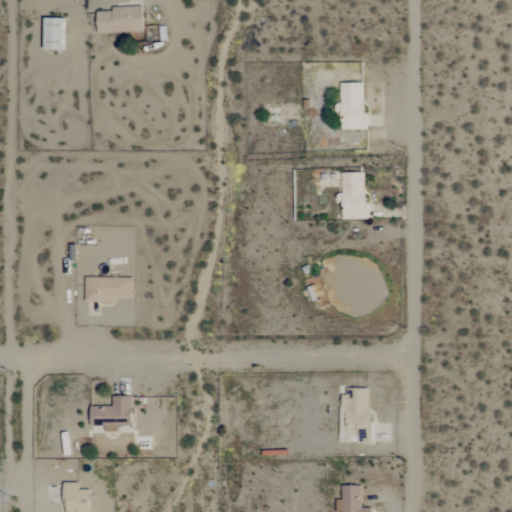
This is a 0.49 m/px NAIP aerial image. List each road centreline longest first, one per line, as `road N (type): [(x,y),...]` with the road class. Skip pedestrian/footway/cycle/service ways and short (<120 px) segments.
road 1 (residential): [(409,511),(408,360),(426,0)]
road 2 (residential): [(0,355),(408,360)]
road 3 (track): [(10,355),(8,0)]
road 4 (residential): [(30,355),(29,511)]
